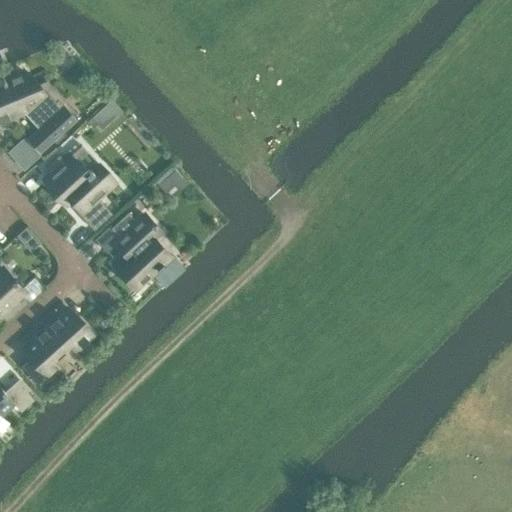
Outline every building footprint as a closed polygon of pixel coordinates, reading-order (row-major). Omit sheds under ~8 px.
[(0,123),(1,123),(0,122),(7,119),(8,120),(9,120),(8,117),(23,111),(25,113),(35,125),(35,124),(37,127),(25,137),(39,152),(53,140),(56,143),(65,134),(62,131),(76,119),(58,98),(55,101),(38,83),(29,87),(22,70),(3,78),(3,76),(0,77),(3,87),(0,87),(0,123)] [(110,99),(89,118),(99,129),(120,110),(110,99)] [(72,198),(89,216),(103,203),(97,197),(115,181),(97,162),(90,168),(85,172),(69,155),(64,160),(58,154),(44,167),(50,173),(43,179),(65,204),(72,198)] [(125,253),(113,263),(135,287),(154,269),(155,270),(162,263),(161,262),(169,256),(152,237),(159,230),(153,223),(151,220),(150,220),(144,213),(136,220),(127,210),(109,227),(118,237),(113,241),(125,253)] [(26,227),(17,235),(21,240),(31,232),(26,227)] [(0,311),(23,290),(2,268),(0,270),(0,311)] [(20,365),(40,386),(58,370),(50,361),(55,356),(56,357),(64,350),(63,349),(68,344),(74,350),(76,347),(91,334),(67,308),(63,311),(56,317),(55,316),(54,317),(56,318),(50,323),(49,322),(48,323),(49,324),(44,328),(43,327),(42,328),(43,329),(37,334),(36,333),(35,334),(36,335),(24,347),(31,355),(20,365)] [(0,414),(13,403),(20,410),(33,398),(22,386),(8,398),(0,388),(0,414)]
